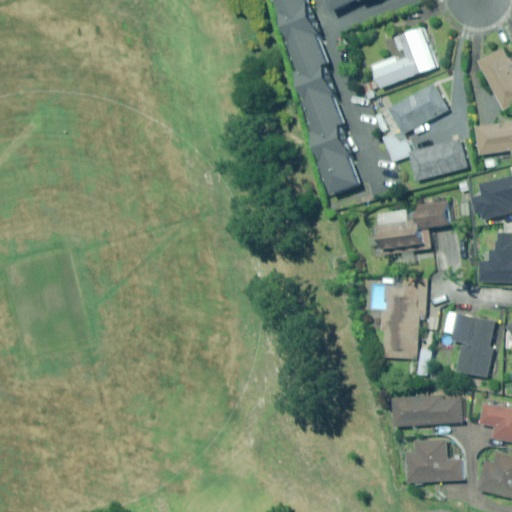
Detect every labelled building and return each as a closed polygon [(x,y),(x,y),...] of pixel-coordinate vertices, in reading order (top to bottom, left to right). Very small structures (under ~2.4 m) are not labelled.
[(281,0),(313,103),(310,104),(339,197),(341,196),(366,189),(347,127),(350,126),(312,0),(281,0)] [(332,0),(338,13),(366,0),(367,2),(372,0),(332,0)] [(440,68),(425,29),(398,39),(403,53),(408,51),(411,58),(400,62),(399,58),(375,67),(384,90),(440,68)] [(511,62),(506,50),(481,62),(505,113),(511,109),(511,62)] [(393,112),(406,136),(452,110),(439,86),(393,112)] [(482,157),(511,152),(511,124),(478,129),(482,157)] [(462,142),(410,154),(416,181),(468,169),(462,142)] [(487,195),(473,199),(478,218),(480,217),(482,225),(508,218),(507,216),(511,214),(511,180),(485,188),(487,195)] [(453,200),(423,206),(425,221),(456,215),(453,200)] [(426,227),(389,229),(390,251),(427,249),(426,227)] [(511,236),(502,236),(502,245),(500,245),(500,254),(493,253),(493,263),(485,263),(485,283),(511,283),(511,236)] [(385,248),(384,237),(372,238),(373,248),(385,248)] [(429,320),(430,291),(392,289),(391,312),(390,312),(390,323),(388,360),(421,361),(422,320),(429,320)] [(497,323),(450,315),(446,335),(456,336),(455,343),(466,345),(461,374),(491,379),(495,350),(492,349),(497,323)] [(440,319),(430,319),(430,332),(440,332),(440,319)] [(434,353),(424,352),(421,376),(431,377),(434,353)] [(444,401),(444,398),(396,401),(397,427),(466,424),(465,400),(444,401)] [(511,409),(488,404),(483,425),(498,428),(496,440),(511,443),(511,409)] [(419,443),(419,456),(409,456),(410,484),(465,482),(465,460),(450,460),(450,442),(419,443)] [(487,461),(485,473),(481,493),(511,499),(511,459),(500,457),(498,464),(487,461)]
